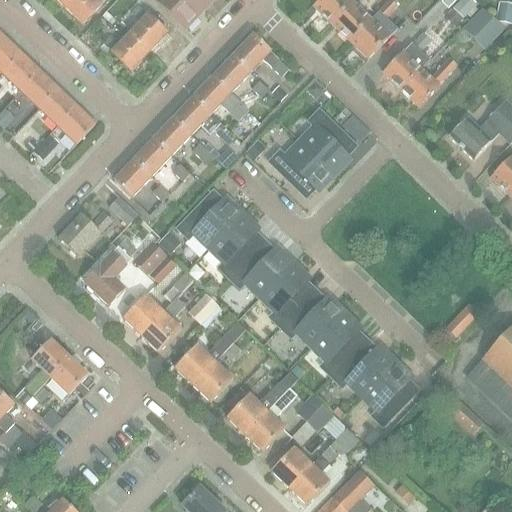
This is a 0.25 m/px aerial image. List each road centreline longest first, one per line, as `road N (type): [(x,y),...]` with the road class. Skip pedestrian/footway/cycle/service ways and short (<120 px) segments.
road 1 (residential): [(511,251),(251,6)]
road 2 (residential): [(194,438),(7,261)]
road 3 (residential): [(7,261),(131,128)]
road 4 (residential): [(131,128),(0,2)]
road 5 (residential): [(131,128),(251,6)]
